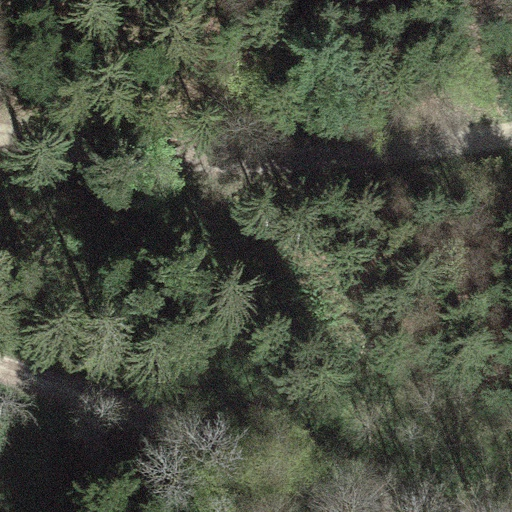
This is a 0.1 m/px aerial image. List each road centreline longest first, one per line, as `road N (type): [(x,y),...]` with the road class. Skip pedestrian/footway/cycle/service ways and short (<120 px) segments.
road 1 (track): [(511,138),(258,176),(0,144)]
road 2 (track): [(450,511),(254,441),(0,366)]
